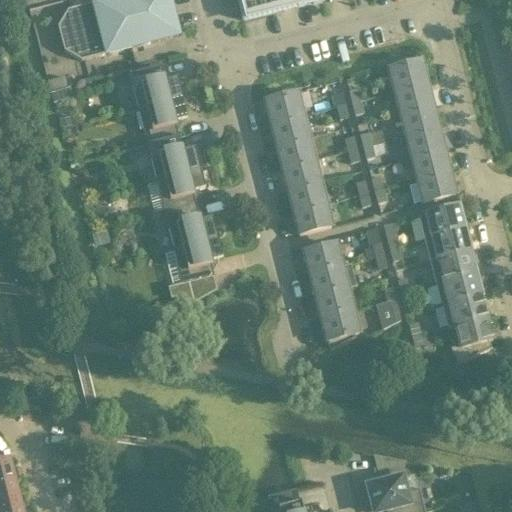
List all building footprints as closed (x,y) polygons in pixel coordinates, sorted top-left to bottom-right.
[(64,54),(80,63),(178,38),(167,0),(114,0),(67,12),(57,29),(64,54)] [(333,0),(238,0),(244,23),(321,3),(323,3),(333,0)] [(388,72),(394,96),(426,87),(420,64),(388,72)] [(129,77),(138,112),(181,101),(176,81),(163,84),(160,69),(129,77)] [(48,94),(51,93),(67,90),(64,80),(46,84),(48,94)] [(394,96),(400,118),(432,110),(426,87),(394,96)] [(348,94),(352,107),(360,104),(357,92),(348,94)] [(265,104),(271,129),(302,120),(296,96),(265,104)] [(333,98),(336,111),(345,109),(341,96),(333,98)] [(138,112),(147,147),(178,139),(174,124),(186,121),(181,101),(138,112)] [(355,118),(363,116),(360,104),(352,107),(355,118)] [(336,111),(339,122),(348,120),(345,109),(336,111)] [(400,118),(406,141),(437,132),(432,110),(400,118)] [(271,129),(277,151),(308,143),(302,120),(271,129)] [(406,141),(412,164),(443,155),(437,132),(406,141)] [(360,138),(363,150),(371,148),(368,136),(360,138)] [(147,147),(156,182),(163,180),(199,171),(194,150),(181,154),(178,139),(147,147)] [(344,142),(347,154),(356,152),(353,140),(344,142)] [(277,151),(282,172),(314,165),(308,143),(277,151)] [(366,162),(374,160),(371,148),(363,150),(366,162)] [(347,154),(350,166),(359,164),(356,152),(347,154)] [(412,164),(417,185),(448,176),(443,155),(412,164)] [(282,172),(288,195),(319,187),(314,165),(282,172)] [(156,182),(164,217),(172,215),(195,209),(192,194),(204,191),(199,171),(163,180),(156,182)] [(417,185),(423,206),(454,198),(448,176),(417,185)] [(371,182),(374,195),(382,192),(379,180),(371,182)] [(355,186),(358,198),(367,196),(364,184),(355,186)] [(288,195),(294,217),(325,209),(319,187),(288,195)] [(374,195),(377,207),(386,204),(382,192),(374,195)] [(362,211),(370,208),(367,196),(358,198),(362,211)] [(164,217),(173,252),(180,250),(217,240),(212,220),(199,223),(195,209),(172,215),(164,217)] [(299,238),(330,230),(325,209),(294,217),(299,238)] [(418,220),(424,243),(463,233),(457,210),(418,220)] [(424,243),(430,265),(468,255),(463,233),(424,243)] [(386,239),(389,252),(397,249),(394,237),(386,239)] [(209,264),(222,261),(217,240),(180,250),(173,252),(182,286),(213,279),(209,264)] [(371,248),(375,261),(383,258),(380,246),(371,248)] [(335,247),(303,255),(309,277),(341,269),(335,247)] [(389,252),(392,264),(401,262),(397,249),(389,252)] [(430,265),(435,287),(474,277),(468,255),(430,265)] [(375,261),(378,273),(386,271),(383,258),(375,261)] [(341,269),(309,277),(315,300),(346,292),(355,289),(350,267),(341,269)] [(435,287),(441,309),(480,299),(474,277),(435,287)] [(397,284),(400,296),(409,294),(406,281),(397,284)] [(383,293),(386,305),(394,303),(391,290),(383,293)] [(346,292),(315,300),(321,322),(352,314),(346,292)] [(400,296),(403,308),(412,306),(409,294),(400,296)] [(441,309),(447,331),(485,321),(480,299),(441,309)] [(374,308),(381,333),(400,324),(394,303),(386,305),(374,308)] [(352,314),(321,322),(326,345),(330,344),(332,351),(328,353),(329,354),(355,341),(354,340),(354,338),(358,337),(352,314)] [(459,366),(456,367),(457,368),(491,351),(490,350),(489,344),(491,344),(485,321),(447,331),(447,332),(455,330),(460,350),(452,352),(459,366)] [(408,328),(411,340),(420,337),(417,325),(408,328)] [(423,350),(420,337),(411,340),(415,352),(423,350)] [(0,485),(15,482),(9,460),(0,462),(0,485)] [(380,482),(363,486),(367,504),(370,503),(372,511),(423,511),(418,491),(414,476),(401,480),(381,485),(380,482)] [(0,485),(0,507),(20,503),(15,482),(0,485)] [(0,507),(0,511),(22,511),(20,503),(0,507)]
